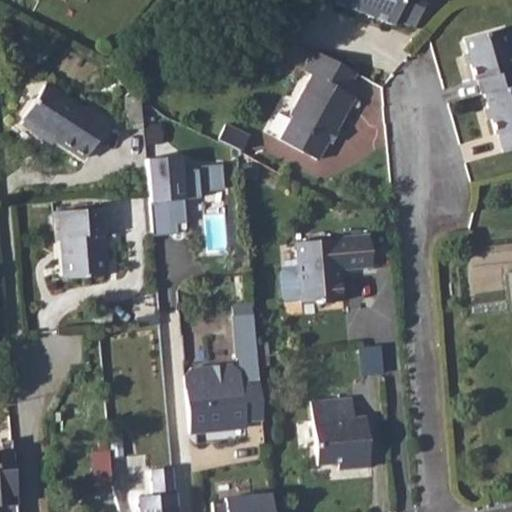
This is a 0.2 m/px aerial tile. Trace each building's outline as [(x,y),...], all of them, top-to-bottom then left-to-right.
[(321,0),(334,4),(333,8),(389,30),(391,25),(411,33),(424,0),(321,0)] [(461,34),(461,38),(465,49),(462,50),(465,61),(468,60),(471,72),(475,71),(480,88),(483,87),(488,102),(485,103),(487,112),(490,111),(495,128),(497,127),(503,146),(511,143),(511,53),(503,23),(465,34),(461,34)] [(355,76),(313,53),(302,74),(308,77),(288,116),(291,118),(278,141),(316,162),(327,143),(330,144),(353,100),(345,96),(355,76)] [(18,122),(37,133),(39,130),(52,138),(85,158),(108,121),(88,109),(86,111),(39,84),(19,117),(21,118),(18,122)] [(143,127),(140,96),(126,96),(128,129),(143,127)] [(144,156),(150,239),(190,236),(187,200),(201,199),(200,190),(221,188),(219,166),(186,168),(184,153),(144,156)] [(55,239),(58,239),(65,239),(68,279),(105,275),(101,235),(106,234),(108,234),(107,208),(53,212),(55,239)] [(362,233),(322,237),(328,302),(346,300),(342,266),(364,263),(362,233)] [(368,233),(362,233),(364,263),(371,262),(368,233)] [(328,302),(322,237),(296,240),(298,264),(282,266),(279,270),(281,295),(285,299),(301,297),(301,299),(322,297),(323,302),(328,302)] [(253,314),(233,316),(238,370),(231,363),(191,367),(185,376),(186,388),(189,434),(245,428),(245,421),(263,420),(257,357),(253,314)] [(383,372),(380,344),(360,346),(363,374),(383,372)] [(349,399),(338,400),(345,462),(372,460),(367,418),(351,421),(349,399)] [(345,462),(338,400),(313,403),(319,458),(337,456),(338,463),(345,462)] [(18,511),(16,486),(13,446),(2,448),(0,448),(0,511),(18,511)] [(87,456),(70,460),(78,492),(94,488),(94,486),(106,483),(103,465),(90,469),(87,456)] [(177,511),(172,465),(150,468),(153,494),(135,497),(137,511),(177,511)] [(271,511),(269,496),(219,503),(220,511),(271,511)]
